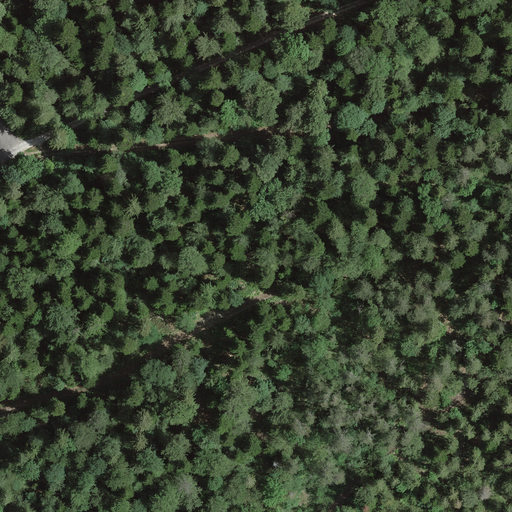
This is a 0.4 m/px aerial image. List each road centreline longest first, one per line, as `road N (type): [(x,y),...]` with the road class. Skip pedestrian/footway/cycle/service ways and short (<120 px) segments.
road 1 (track): [(1,159),(346,133),(474,91),(511,89)]
road 2 (track): [(371,0),(167,82),(21,153),(5,153)]
